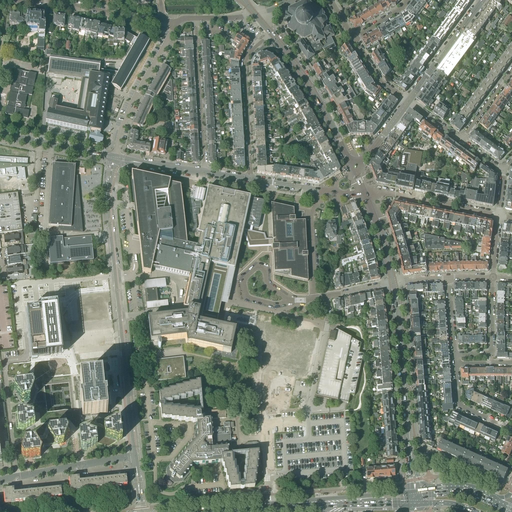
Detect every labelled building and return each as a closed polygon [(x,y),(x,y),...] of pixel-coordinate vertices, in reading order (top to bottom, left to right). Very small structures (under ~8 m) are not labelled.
[(299,40),(301,42),(312,35),(328,27),(327,26),(327,25),(327,24),(328,23),(328,22),(328,21),(327,21),(327,20),(327,19),(326,18),(325,18),(325,17),(326,16),(325,14),(323,14),(323,12),(320,10),(321,9),(318,7),(320,4),(315,0),(314,2),(309,0),(285,12),(285,14),(286,15),(286,26),(284,27),(284,29),(286,30),(287,29),(296,35),(295,35),(295,36),(298,38),(297,39),(299,40)] [(385,0),(384,1),(389,9),(394,6),(394,7),(396,6),(395,5),(396,5),(391,0),(385,0)] [(415,2),(414,3),(423,10),(427,5),(421,0),(415,0),(415,1),(415,2)] [(462,0),(454,10),(462,16),(463,14),(469,6),(462,0)] [(501,1),(502,1),(500,0),(492,0),(490,4),(489,4),(489,5),(488,6),(496,11),(501,3),(501,2),(501,1)] [(384,1),(379,4),(384,12),(389,9),(384,1)] [(410,7),(410,8),(419,15),(423,10),(414,3),(413,5),(411,5),(410,7)] [(379,4),(373,7),(379,16),(381,15),(384,13),(383,13),(384,12),(379,4)] [(488,21),(496,11),(488,6),(487,7),(487,8),(481,15),(488,21)] [(373,7),(368,11),(373,19),(379,16),(373,7)] [(365,12),(362,14),(367,23),(373,19),(368,11),(366,8),(363,10),(365,12)] [(408,10),(405,12),(415,20),(419,15),(410,8),(409,10),(408,10)] [(454,10),(447,20),(455,25),(460,17),(461,18),(461,17),(462,16),(454,10)] [(355,16),(357,18),(362,26),(363,26),(365,25),(365,24),(367,23),(362,14),(361,12),(355,16)] [(401,18),(406,25),(406,27),(407,28),(411,25),(410,24),(412,23),(413,23),(415,20),(405,12),(404,15),(401,17),(401,18)] [(16,27),(26,28),(27,15),(21,14),(20,14),(12,13),(10,13),(9,25),(11,25),(16,25),(16,27)] [(27,14),(27,15),(26,28),(26,30),(37,30),(37,32),(38,32),(38,34),(36,34),(36,40),(37,40),(37,48),(40,48),(40,51),(43,51),(44,37),(44,35),(45,35),(45,29),(45,28),(45,25),(45,22),(44,22),(45,20),(44,20),(44,18),(44,15),(38,15),(37,15),(33,14),(27,14)] [(57,27),(58,16),(54,16),(54,15),(54,17),(50,16),(50,17),(48,17),(48,20),(48,21),(47,21),(47,33),(51,34),(51,29),(51,27),(57,27)] [(481,30),(488,21),(481,15),(476,23),(475,23),(475,24),(474,25),(481,30)] [(58,16),(57,27),(57,30),(61,30),(61,28),(64,28),(64,27),(66,28),(66,24),(64,23),(65,16),(64,16),(64,17),(61,16),(60,16),(58,16)] [(502,25),(507,29),(507,28),(511,21),(511,18),(508,16),(502,25)] [(362,26),(357,18),(353,20),(353,19),(349,21),(354,28),(355,29),(356,29),(362,26)] [(406,27),(406,25),(401,18),(399,19),(398,18),(395,20),(395,21),(401,30),(406,27)] [(75,31),(79,32),(82,21),(75,19),(72,30),(71,29),(71,31),(71,33),(70,34),(74,35),(75,31)] [(444,24),(440,29),(448,35),(449,33),(449,34),(449,33),(455,25),(447,20),(444,24)] [(78,33),(84,35),(87,22),(82,21),(79,32),(78,33)] [(390,25),(394,32),(395,32),(396,34),(401,31),(401,30),(395,21),(394,22),(393,22),(390,23),(390,24),(390,25)] [(93,24),(87,22),(84,35),(85,36),(85,35),(90,36),(93,24)] [(96,40),(97,36),(99,25),(93,24),(90,36),(90,38),(92,38),(92,39),(96,40)] [(97,36),(103,37),(105,27),(103,26),(100,25),(99,25),(97,36)] [(384,28),(390,38),(394,35),(393,33),(394,32),(390,25),(388,26),(387,25),(384,27),(384,28)] [(474,40),(481,30),(474,25),(473,26),(472,27),(473,27),(467,35),(474,40)] [(312,35),(301,42),(297,45),(308,62),(315,57),(314,55),(323,48),(324,50),(326,53),(330,50),(336,47),(335,44),(332,37),(335,36),(330,26),(328,27),(312,35)] [(113,47),(113,46),(114,30),(110,30),(111,28),(110,28),(107,27),(105,27),(103,37),(108,39),(107,41),(109,41),(109,47),(113,47)] [(381,29),(378,31),(383,39),(384,39),(385,41),(388,39),(390,38),(384,28),(383,29),(382,29),(381,29)] [(440,29),(433,39),(440,45),(446,37),(447,36),(448,35),(440,29)] [(378,31),(373,34),(378,42),(383,39),(378,31)] [(124,32),(124,41),(130,44),(133,37),(124,32)] [(234,47),(237,49),(245,38),(241,35),(239,34),(238,36),(234,41),(232,45),(234,47)] [(373,45),(374,47),(379,44),(378,42),(373,34),(368,37),(373,45)] [(467,49),(474,40),(467,35),(462,42),(461,42),(461,43),(460,44),(467,49)] [(46,121),(46,122),(46,123),(55,124),(68,127),(76,129),(86,131),(87,131),(90,131),(90,132),(91,134),(90,135),(89,136),(88,140),(88,141),(91,143),(99,145),(99,144),(103,144),(103,143),(104,138),(102,136),(101,136),(101,135),(100,135),(100,133),(101,133),(101,131),(101,130),(103,130),(103,126),(104,121),(103,121),(103,120),(106,103),(106,101),(107,94),(107,92),(107,91),(108,85),(111,85),(114,87),(121,91),(121,90),(124,84),(125,84),(129,77),(136,65),(143,52),(149,43),(148,43),(149,42),(149,41),(140,36),(138,40),(138,39),(130,52),(118,72),(101,70),(102,62),(100,62),(95,61),(50,56),(49,62),(48,75),(69,78),(82,79),(79,96),(76,113),(56,109),(56,108),(57,102),(58,102),(58,101),(57,101),(51,100),(49,107),(50,107),(49,112),(48,112),(47,118),(46,121)] [(373,45),(368,37),(362,41),(365,45),(364,45),(368,51),(370,50),(374,47),(373,45)] [(237,49),(234,53),(241,57),(243,53),(246,49),(247,46),(248,46),(247,46),(249,43),(249,41),(246,39),(245,38),(237,49)] [(431,38),(428,43),(437,49),(441,45),(440,45),(433,39),(431,38)] [(428,43),(425,47),(434,54),(437,49),(428,43)] [(343,55),(344,55),(352,49),(349,44),(341,49),(338,51),(340,53),(341,56),(343,55)] [(460,59),(467,49),(460,44),(459,45),(459,46),(453,54),(460,59)] [(182,52),(182,56),(193,55),(193,46),(185,47),(185,51),(182,52)] [(422,50),(421,52),(430,59),(434,54),(425,47),(422,50)] [(354,52),(352,49),(344,55),(343,55),(341,56),(345,61),(346,61),(347,60),(356,54),(355,54),(354,52)] [(374,59),(375,61),(383,56),(379,51),(371,56),(372,56),(372,57),(373,59),(374,59)] [(421,52),(417,57),(427,64),(430,59),(421,52)] [(229,61),(230,61),(238,63),(239,63),(240,60),(241,57),(234,53),(234,54),(231,53),(224,53),(224,55),(224,57),(229,58),(229,57),(230,58),(229,61)] [(264,68),(266,66),(265,63),(261,54),(260,55),(259,55),(258,55),(257,56),(256,56),(260,65),(261,66),(262,68),(264,68)] [(267,67),(268,67),(278,62),(277,61),(274,58),(270,56),(270,55),(269,55),(267,54),(266,54),(265,54),(264,54),(263,54),(261,54),(265,63),(266,66),(267,67)] [(346,61),(349,66),(359,59),(356,54),(347,60),(346,61)] [(453,68),(460,59),(453,54),(448,61),(447,61),(447,62),(446,63),(453,68)] [(511,59),(505,54),(499,63),(506,68),(511,60),(511,59)] [(259,66),(260,65),(256,56),(255,57),(253,60),(252,62),(251,65),(251,66),(251,69),(259,69),(259,66)] [(378,66),(378,67),(387,61),(384,56),(383,56),(375,61),(377,64),(376,64),(377,66),(378,66)] [(313,69),(316,73),(333,62),(331,57),(320,64),(314,68),(313,69)] [(417,57),(414,62),(423,68),(427,64),(417,57)] [(352,67),(354,70),(362,64),(359,59),(349,66),(350,68),(352,67)] [(229,67),(229,72),(239,71),(238,63),(230,61),(230,66),(229,67)] [(380,70),(381,72),(390,66),(387,61),(378,67),(379,67),(378,67),(379,67),(378,68),(379,69),(380,69),(380,70)] [(165,62),(159,72),(166,77),(170,70),(165,67),(167,63),(165,62)] [(272,69),(273,70),(282,66),(281,65),(278,62),(268,67),(270,70),(272,69)] [(333,62),(316,73),(319,78),(334,68),(336,66),(333,62)] [(414,62),(410,66),(420,73),(423,68),(414,62)] [(446,78),(453,68),(446,63),(445,65),(445,64),(444,65),(445,65),(439,73),(446,78)] [(499,63),(492,72),(499,77),(506,68),(499,63)] [(354,73),(355,75),(365,69),(365,68),(364,68),(364,67),(362,64),(354,70),(355,72),(354,73)] [(269,79),(275,76),(285,70),(282,66),(273,70),(271,71),(267,74),(268,76),(268,77),(269,79)] [(390,66),(381,72),(382,74),(383,74),(383,75),(383,76),(384,76),(385,78),(386,78),(387,77),(391,70),(391,69),(392,69),(390,66)] [(410,66),(407,71),(416,78),(420,73),(410,66)] [(15,69),(11,88),(14,89),(13,90),(13,91),(10,90),(5,114),(6,114),(13,115),(13,116),(13,115),(15,116),(27,118),(27,119),(29,111),(29,110),(29,111),(24,110),(24,108),(22,107),(22,105),(25,106),(27,94),(31,95),(31,96),(32,96),(36,74),(29,73),(29,72),(22,71),(15,70),(15,69)] [(356,78),(357,81),(368,74),(367,71),(366,71),(366,70),(365,69),(355,75),(354,76),(356,78)] [(273,80),(274,82),(288,74),(285,70),(275,76),(276,78),(273,80)] [(229,72),(229,79),(234,78),(234,80),(236,80),(236,82),(237,82),(237,81),(240,81),(239,71),(229,72)] [(322,84),(326,89),(336,82),(339,80),(344,76),(341,71),(333,77),(323,84),(322,84)] [(407,71),(403,76),(413,83),(416,78),(407,71)] [(159,72),(155,79),(162,83),(166,77),(159,72)] [(323,83),(323,84),(333,77),(329,72),(320,79),(321,80),(320,80),(321,81),(321,82),(322,83),(323,83)] [(492,72),(485,81),(493,86),(499,77),(492,72)] [(446,78),(439,73),(435,77),(446,85),(447,83),(449,80),(446,78)] [(278,86),(280,85),(291,79),(288,74),(274,82),(275,84),(276,84),(278,86)] [(361,86),(363,85),(372,80),(371,80),(372,79),(368,74),(357,81),(361,86)] [(401,79),(400,81),(409,88),(410,87),(410,86),(412,83),(413,83),(403,76),(400,79),(401,79)] [(444,87),(446,85),(435,77),(432,82),(442,90),(444,87)] [(231,84),(231,88),(240,87),(240,81),(237,81),(237,82),(236,82),(236,80),(234,80),(234,78),(229,79),(229,84),(231,84)] [(409,88),(400,81),(398,79),(396,78),(394,80),(395,81),(393,84),(401,89),(401,90),(402,90),(404,92),(406,91),(408,89),(409,88)] [(155,79),(152,86),(159,90),(162,83),(155,79)] [(278,89),(280,92),(294,83),(293,83),(291,79),(280,85),(278,86),(279,89),(278,89)] [(171,80),(170,80),(167,86),(170,88),(170,89),(166,87),(164,91),(167,93),(168,92),(171,93),(170,95),(171,95),(170,96),(163,93),(161,97),(170,102),(173,102),(171,80)] [(326,89),(331,99),(350,87),(346,80),(342,83),(339,80),(336,82),(326,89)] [(366,89),(366,91),(375,85),(374,84),(372,80),(363,85),(364,87),(363,88),(364,90),(366,89)] [(485,81),(479,90),(486,95),(493,86),(485,81)] [(442,90),(432,82),(428,87),(439,95),(440,92),(442,90)] [(282,93),(284,95),(296,88),(294,83),(280,92),(281,94),(282,93)] [(364,92),(365,93),(370,96),(373,91),(374,92),(375,91),(376,91),(377,88),(377,87),(375,86),(375,85),(366,91),(364,92)] [(152,86),(148,93),(155,96),(159,90),(152,86)] [(230,92),(230,94),(234,94),(235,96),(237,96),(237,97),(238,97),(241,97),(240,87),(231,88),(231,91),(230,92)] [(331,99),(337,109),(349,102),(352,99),(354,98),(356,97),(350,87),(331,99)] [(441,97),(439,95),(428,87),(424,92),(440,103),(443,98),(441,97)] [(283,102),(291,97),(299,92),(296,88),(284,95),(281,97),(283,102)] [(373,91),(370,96),(369,97),(374,101),(375,100),(376,98),(379,95),(380,94),(382,90),(379,88),(379,89),(377,88),(376,91),(375,91),(374,92),(373,91)] [(479,90),(472,99),(479,104),(486,95),(479,90)] [(287,102),(288,104),(302,96),(299,92),(291,97),(293,99),(287,102)] [(436,108),(440,103),(424,92),(421,97),(436,108)] [(504,93),(500,97),(508,103),(509,104),(511,100),(511,98),(504,93)] [(232,100),(232,104),(241,103),(241,97),(238,97),(237,97),(237,96),(235,96),(234,94),(230,94),(230,100),(232,100)] [(146,96),(142,103),(150,107),(153,100),(146,96)] [(284,107),(287,111),(304,101),(302,96),(288,104),(284,107)] [(391,97),(387,102),(395,107),(396,105),(397,103),(398,103),(398,102),(391,97)] [(433,113),(436,108),(421,97),(417,101),(420,103),(428,109),(433,113)] [(497,102),(504,107),(506,108),(507,107),(506,106),(508,103),(500,97),(497,102)] [(337,109),(339,114),(356,105),(355,104),(352,99),(349,102),(337,109)] [(472,99),(465,108),(473,113),(479,104),(472,99)] [(385,105),(384,106),(391,112),(391,111),(392,110),(393,110),(393,109),(394,108),(394,107),(395,107),(387,102),(386,100),(383,103),(385,105)] [(285,118),(289,116),(307,105),(304,101),(287,111),(283,113),(285,118)] [(497,102),(493,107),(501,112),(504,107),(497,102)] [(142,103),(139,111),(146,114),(150,107),(142,103)] [(228,110),(231,110),(235,110),(235,111),(238,111),(238,113),(239,113),(239,112),(242,112),(241,103),(232,104),(228,104),(228,110)] [(434,113),(438,117),(446,106),(444,105),(441,103),(440,104),(436,111),(434,113)] [(297,117),(299,116),(310,110),(307,105),(289,116),(290,117),(294,115),(296,114),(297,117)] [(342,118),(344,123),(362,115),(360,113),(362,112),(360,109),(359,106),(357,107),(356,105),(339,114),(342,118)] [(384,106),(380,111),(388,117),(389,115),(389,114),(391,112),(391,113),(391,112),(384,106)] [(446,106),(438,117),(443,120),(446,117),(450,111),(451,110),(448,108),(446,106)] [(493,107),(490,111),(497,116),(501,112),(493,107)] [(465,108),(459,117),(466,123),(473,113),(465,108)] [(228,119),(231,119),(233,119),(242,119),(242,112),(239,112),(239,113),(238,113),(238,111),(235,111),(235,110),(231,110),(228,111),(228,119)] [(310,110),(299,116),(297,117),(291,120),(287,122),(290,127),(312,114),(310,110)] [(374,116),(375,116),(383,123),(388,117),(380,111),(379,111),(378,112),(376,110),(372,115),(374,116)] [(139,111),(136,118),(143,121),(146,114),(139,111)] [(490,111),(487,115),(494,121),(497,116),(490,111)] [(410,112),(407,116),(415,122),(421,127),(425,122),(411,112),(410,112)] [(292,131),(299,128),(315,119),(312,114),(290,127),(292,131)] [(345,125),(347,128),(355,124),(357,123),(364,119),(362,116),(362,115),(344,123),(345,125)] [(454,117),(452,119),(463,127),(466,123),(459,117),(456,115),(454,118),(454,117)] [(487,115),(483,120),(490,126),(494,121),(487,115)] [(375,116),(370,123),(378,129),(383,123),(375,116)] [(407,116),(403,121),(412,127),(415,122),(407,116)] [(143,121),(136,118),(133,125),(140,128),(143,121)] [(231,119),(232,126),(236,125),(236,127),(239,127),(239,129),(240,129),(240,128),(242,128),(242,119),(233,119),(231,119)] [(302,132),(303,131),(317,123),(315,119),(299,128),(302,132)] [(463,127),(452,119),(451,122),(449,125),(459,132),(463,127)] [(490,126),(483,120),(480,125),(483,128),(485,129),(488,131),(489,131),(492,127),(490,126)] [(403,121),(400,125),(409,131),(412,127),(403,121)] [(367,124),(367,136),(373,136),(374,136),(378,129),(370,123),(368,122),(367,124)] [(425,122),(421,127),(419,130),(422,132),(421,134),(423,135),(426,131),(427,132),(429,131),(429,132),(432,128),(428,124),(427,124),(426,123),(425,122)] [(303,131),(304,133),(318,125),(317,123),(303,131)] [(357,136),(367,136),(367,124),(364,123),(361,124),(357,124),(357,136)] [(351,136),(357,136),(357,124),(355,124),(347,128),(350,135),(350,136),(351,136)] [(234,131),(234,135),(243,134),(242,128),(240,128),(240,129),(239,129),(239,127),(236,127),(236,125),(232,126),(228,126),(228,128),(229,128),(229,129),(232,129),(232,131),(234,131)] [(305,135),(306,134),(307,137),(308,136),(311,134),(320,129),(318,125),(304,133),(305,135)] [(400,125),(397,130),(405,136),(409,131),(400,125)] [(435,129),(432,128),(429,132),(429,131),(427,132),(426,131),(423,135),(422,138),(426,141),(427,139),(431,141),(432,139),(437,132),(438,132),(437,131),(437,130),(435,129)] [(298,142),(301,147),(323,134),(320,129),(311,134),(308,136),(307,137),(298,142)] [(397,130),(393,135),(402,141),(405,136),(397,130)] [(472,141),(475,143),(481,135),(477,133),(478,132),(476,130),(469,139),(471,141),(470,141),(472,141)] [(130,131),(129,141),(138,143),(138,142),(140,132),(130,131)] [(439,133),(437,132),(432,139),(433,139),(436,142),(435,143),(438,146),(439,145),(445,137),(444,137),(444,136),(443,135),(442,135),(439,133)] [(233,139),(233,141),(237,141),(237,143),(239,143),(240,145),(241,145),(241,144),(243,144),(243,134),(234,135),(234,136),(234,139),(233,139)] [(301,147),(303,151),(325,138),(323,134),(301,147)] [(393,135),(389,139),(398,146),(400,147),(401,145),(401,146),(403,142),(402,141),(393,135)] [(475,143),(479,147),(486,138),(484,136),(483,137),(481,135),(475,143)] [(445,137),(439,145),(444,149),(450,141),(445,137)] [(305,153),(306,155),(327,143),(325,138),(303,151),(305,153)] [(479,147),(484,151),(490,142),(487,140),(488,139),(486,138),(479,147)] [(508,148),(510,149),(511,146),(511,143),(507,138),(503,143),(508,148)] [(389,139),(386,144),(394,150),(398,146),(389,139)] [(130,150),(139,151),(141,143),(140,143),(139,143),(138,142),(138,143),(129,141),(128,147),(128,148),(129,150),(129,149),(130,150)] [(152,154),(160,155),(160,154),(165,155),(167,143),(155,141),(152,154)] [(233,142),(229,142),(229,143),(229,145),(232,145),(232,151),(235,151),(244,150),(243,144),(241,144),(241,145),(240,145),(239,143),(237,143),(237,141),(233,142)] [(455,144),(450,141),(444,149),(449,153),(455,144)] [(484,151),(489,154),(495,145),(494,143),(493,144),(490,142),(484,151)] [(306,155),(308,160),(329,147),(327,143),(306,155)] [(386,144),(383,149),(391,155),(394,150),(386,144)] [(460,148),(455,144),(449,153),(452,155),(451,157),(453,159),(454,156),(460,148)] [(489,154),(494,158),(500,148),(495,145),(489,154)] [(309,162),(312,163),(313,163),(331,152),(329,147),(308,160),(309,162)] [(466,152),(460,148),(454,156),(460,160),(466,152)] [(500,148),(494,158),(497,160),(496,160),(498,161),(498,160),(498,161),(499,161),(500,161),(500,160),(507,153),(510,149),(508,148),(505,151),(503,150),(504,150),(501,148),(500,148)] [(383,149),(379,153),(388,160),(391,155),(383,149)] [(182,162),(187,163),(187,162),(187,158),(186,155),(183,154),(183,153),(183,151),(178,150),(178,153),(177,153),(176,161),(182,162)] [(233,159),(236,159),(244,159),(244,150),(235,151),(236,151),(236,153),(234,154),(234,156),(232,156),(232,159),(233,159)] [(331,152),(313,163),(315,167),(323,181),(328,178),(323,170),(321,168),(319,165),(324,162),(333,156),(331,152)] [(471,155),(466,152),(460,160),(465,164),(471,155)] [(376,158),(383,164),(383,163),(386,166),(390,161),(388,160),(379,153),(376,158)] [(389,170),(386,186),(396,188),(398,179),(398,178),(400,178),(401,175),(404,175),(406,176),(408,167),(409,162),(410,161),(411,157),(410,155),(404,154),(402,153),(400,156),(399,156),(398,157),(397,159),(390,168),(389,170)] [(476,159),(471,155),(465,164),(470,167),(476,159)] [(336,162),(333,156),(324,162),(326,165),(332,175),(339,171),(340,169),(336,162)] [(24,168),(22,168),(21,166),(27,167),(28,159),(0,157),(0,178),(17,177),(17,180),(25,179),(24,168)] [(376,158),(372,163),(379,168),(380,168),(383,164),(376,158)] [(245,167),(244,159),(236,159),(233,159),(233,162),(235,162),(235,164),(233,166),(233,168),(235,168),(237,168),(238,168),(241,168),(242,169),(244,169),(245,167)] [(481,163),(476,159),(470,167),(473,170),(475,171),(481,163)] [(398,179),(396,188),(400,189),(401,189),(405,189),(405,190),(409,190),(413,191),(416,178),(415,178),(417,166),(411,165),(413,161),(410,161),(408,167),(406,176),(404,175),(401,175),(400,178),(398,178),(398,179)] [(308,181),(319,183),(313,173),(312,169),(312,163),(309,162),(309,165),(310,170),(309,172),(308,181)] [(313,173),(319,183),(323,181),(315,167),(313,163),(312,163),(312,169),(313,173)] [(377,184),(378,184),(383,171),(382,169),(381,170),(380,168),(379,168),(372,163),(372,164),(370,166),(370,168),(371,168),(375,180),(377,184)] [(58,231),(83,233),(80,199),(78,176),(75,176),(75,167),(75,166),(74,166),(53,164),(52,167),(48,226),(59,227),(58,231)] [(485,174),(488,176),(492,171),(484,166),(484,165),(483,164),(482,164),(482,165),(482,166),(481,166),(480,168),(480,170),(482,172),(480,174),(483,176),(484,176),(485,174)] [(323,170),(328,178),(332,175),(326,165),(323,166),(325,169),(323,170)] [(258,174),(272,176),(273,168),(266,168),(257,169),(257,172),(257,173),(258,174)] [(380,184),(386,186),(389,170),(387,170),(383,171),(378,184),(380,184)] [(487,178),(486,180),(497,182),(497,176),(497,175),(492,171),(488,176),(486,178),(487,178)] [(415,191),(420,192),(423,177),(422,177),(424,173),(419,172),(418,177),(415,191)] [(133,184),(131,184),(134,203),(134,204),(134,208),(134,209),(134,210),(136,224),(137,224),(138,232),(139,236),(139,238),(141,254),(143,273),(145,273),(148,274),(151,274),(152,266),(155,267),(155,270),(158,270),(158,271),(189,278),(189,277),(189,276),(191,276),(191,277),(190,280),(184,308),(185,309),(184,315),(174,316),(156,318),(152,319),(148,319),(148,322),(151,343),(158,342),(161,342),(186,339),(187,345),(191,345),(231,353),(235,333),(236,330),(229,329),(226,328),(225,328),(222,328),(216,326),(220,307),(221,303),(222,297),(223,297),(224,297),(224,296),(225,296),(225,295),(225,294),(225,293),(224,292),(224,290),(225,290),(226,289),(227,288),(227,287),(227,286),(226,285),(225,285),(229,269),(232,269),(234,270),(241,236),(244,234),(244,235),(245,235),(249,247),(252,247),(264,245),(266,244),(266,245),(268,245),(270,245),(271,246),(272,246),(276,245),(275,241),(275,240),(273,240),(272,240),(266,240),(264,235),(255,233),(245,230),(242,230),(249,198),(251,198),(251,197),(235,194),(234,196),(231,195),(232,193),(226,192),(225,194),(223,194),(223,191),(222,191),(208,188),(203,209),(198,234),(200,235),(198,244),(187,241),(185,232),(185,231),(180,187),(170,184),(170,182),(131,174),(133,184)] [(420,192),(425,193),(427,181),(428,178),(423,177),(420,192)] [(467,185),(464,201),(465,202),(465,201),(466,201),(466,200),(468,201),(468,202),(469,202),(470,203),(471,202),(474,202),(473,202),(473,203),(474,203),(475,204),(476,204),(476,203),(479,186),(480,180),(476,179),(476,178),(474,178),(472,178),(470,186),(467,185)] [(445,181),(438,179),(437,186),(435,195),(442,197),(445,183),(445,181)] [(442,197),(448,198),(449,189),(450,184),(445,183),(442,197)] [(448,198),(454,199),(457,189),(458,184),(451,183),(449,189),(450,189),(449,189),(448,198)] [(464,201),(467,185),(462,184),(459,200),(464,201)] [(479,186),(476,203),(478,203),(478,204),(489,207),(493,207),(494,199),(495,192),(496,187),(488,186),(479,186)] [(190,233),(186,234),(186,235),(192,234),(196,229),(196,227),(197,227),(196,215),(199,215),(198,209),(201,208),(200,202),(194,203),(193,199),(203,201),(206,189),(193,187),(192,193),(191,199),(193,215),(194,227),(194,228),(190,233)] [(0,233),(22,231),(18,196),(18,193),(0,195),(0,233)] [(265,202),(253,199),(247,226),(259,228),(265,202)] [(355,218),(360,216),(358,211),(356,204),(354,203),(350,205),(355,218)] [(394,203),(392,207),(399,212),(400,211),(403,212),(405,205),(394,203)] [(279,206),(271,204),(272,221),(272,228),(272,235),(273,240),(275,240),(275,241),(276,245),(276,246),(275,246),(272,246),(272,252),(273,252),(273,259),(274,266),(274,272),(274,273),(274,274),(275,274),(283,276),(291,278),(299,279),(307,281),(308,281),(308,279),(307,258),(308,258),(307,253),(307,252),(306,250),(306,249),(305,221),(297,221),(295,222),(295,220),(295,219),(295,218),(294,218),(294,209),(290,208),(286,207),(279,206)] [(355,219),(355,218),(350,205),(344,207),(349,218),(351,217),(352,220),(355,219)] [(345,216),(347,219),(349,218),(344,207),(340,209),(343,217),(345,216)] [(392,207),(389,211),(396,216),(399,212),(392,207)] [(416,207),(413,224),(416,224),(417,217),(420,218),(422,208),(416,207)] [(427,209),(423,226),(427,226),(428,220),(430,220),(432,210),(427,209)] [(386,215),(389,225),(398,222),(397,222),(396,218),(396,216),(389,211),(386,215)] [(438,211),(435,228),(438,229),(439,222),(441,222),(443,212),(438,211)] [(449,214),(446,230),(449,231),(450,224),(452,225),(454,215),(449,214)] [(350,226),(363,221),(360,216),(355,218),(355,219),(352,220),(350,220),(349,218),(347,219),(348,221),(349,226),(350,226)] [(460,216),(457,233),(460,233),(461,227),(464,227),(466,217),(465,217),(463,216),(460,216)] [(471,218),(468,235),(470,235),(471,235),(472,229),(475,229),(475,228),(477,219),(471,218)] [(482,220),(480,234),(483,235),(484,229),(486,229),(488,221),(487,221),(485,221),(482,220)] [(339,225),(340,230),(342,229),(349,226),(348,221),(339,225)] [(350,231),(364,226),(363,221),(350,226),(351,228),(349,228),(350,231)] [(488,221),(486,229),(484,238),(482,238),(491,239),(493,224),(492,222),(488,221)] [(389,225),(391,230),(405,225),(406,226),(407,225),(407,224),(404,222),(404,223),(398,222),(389,225)] [(323,225),(324,227),(325,228),(325,231),(324,231),(324,234),(325,234),(326,240),(330,240),(330,238),(335,238),(334,232),(335,232),(335,228),(334,228),(334,223),(324,223),(324,224),(323,225)] [(391,230),(393,236),(402,233),(402,230),(408,228),(407,225),(406,226),(405,225),(391,230)] [(503,226),(501,244),(508,245),(509,240),(505,239),(507,226),(504,225),(503,226)] [(355,235),(366,231),(364,226),(350,231),(351,234),(355,233),(355,235)] [(353,241),(368,236),(366,231),(355,235),(356,237),(353,238),(353,241)] [(393,236),(394,241),(411,236),(410,233),(403,235),(402,233),(393,236)] [(18,234),(3,235),(4,244),(19,242),(18,234)] [(421,239),(425,240),(425,249),(427,250),(444,250),(462,249),(461,249),(462,249),(462,248),(461,248),(461,243),(424,235),(422,235),(421,239)] [(360,244),(369,241),(368,236),(353,241),(354,244),(358,242),(359,244),(360,244)] [(394,241),(396,247),(406,244),(405,241),(411,239),(411,236),(394,241)] [(58,238),(44,239),(46,265),(89,261),(87,237),(58,240),(58,238)] [(357,251),(371,246),(369,241),(360,244),(361,247),(359,248),(359,247),(356,248),(357,251)] [(363,254),(372,251),(371,246),(357,251),(358,254),(361,252),(361,251),(362,251),(363,254)] [(397,249),(398,255),(414,250),(414,247),(407,249),(406,246),(397,249)] [(6,248),(7,257),(21,255),(21,254),(20,247),(6,248)] [(398,255),(400,260),(410,257),(409,255),(415,253),(414,250),(398,255)] [(355,262),(359,260),(374,255),(372,251),(363,254),(353,257),(355,262)] [(365,261),(366,264),(375,261),(374,255),(359,260),(360,263),(364,262),(363,261),(365,261)] [(21,256),(8,258),(9,265),(22,263),(21,256)] [(351,263),(355,262),(353,257),(345,260),(341,261),(342,265),(342,267),(346,265),(351,263)] [(400,260),(401,265),(417,261),(416,258),(411,259),(411,257),(410,257),(400,260)] [(361,267),(362,270),(376,266),(375,261),(366,264),(366,266),(361,267)] [(401,265),(402,271),(412,268),(411,266),(417,264),(417,261),(401,265)] [(7,268),(8,276),(23,274),(22,266),(7,268)] [(412,268),(402,271),(403,276),(409,275),(414,275),(421,274),(420,266),(412,268)] [(335,288),(343,288),(342,270),(339,271),(339,274),(335,274),(336,285),(335,285),(334,286),(334,288),(335,288)] [(364,277),(365,280),(379,275),(378,270),(368,274),(369,277),(368,277),(367,276),(364,277)] [(359,282),(359,284),(362,284),(370,282),(380,280),(379,275),(365,280),(359,281),(359,282)] [(156,289),(155,280),(144,281),(145,290),(146,303),(147,309),(159,308),(156,308),(155,302),(158,302),(157,289),(156,289)] [(367,300),(374,299),(383,297),(382,292),(371,294),(367,295),(367,300)] [(365,300),(367,300),(367,295),(359,296),(360,311),(363,311),(362,307),(361,306),(364,305),(365,305),(365,300)] [(342,300),(341,300),(334,301),(334,302),(334,303),(335,304),(336,304),(336,310),(343,310),(342,300)] [(57,310),(28,313),(32,345),(30,345),(31,353),(32,353),(32,354),(62,351),(62,350),(61,350),(57,310)] [(278,368),(284,368),(284,366),(277,364),(276,357),(277,352),(279,352),(280,348),(293,351),(294,363),(291,364),(294,364),(295,375),(300,374),(300,376),(307,378),(318,338),(306,335),(305,339),(299,337),(299,335),(276,328),(275,328),(268,329),(269,340),(271,341),(264,367),(272,369),(278,368)] [(161,374),(161,380),(174,378),(175,378),(186,377),(185,368),(180,369),(179,359),(156,362),(157,373),(157,375),(161,374)] [(269,406),(287,409),(288,404),(286,404),(286,401),(289,401),(292,380),(289,380),(291,373),(275,370),(269,406)] [(80,398),(80,403),(81,403),(82,409),(82,416),(83,417),(90,416),(99,415),(107,414),(110,414),(109,413),(109,405),(107,405),(107,399),(106,392),(105,392),(103,375),(102,375),(80,378),(82,398),(80,398)] [(197,425),(198,438),(212,437),(212,449),(228,448),(228,439),(231,438),(230,428),(229,423),(223,424),(224,428),(211,429),(210,419),(226,418),(225,410),(192,412),(192,411),(185,411),(185,410),(178,411),(178,409),(171,410),(171,408),(164,409),(164,402),(170,402),(170,400),(177,400),(177,398),(184,398),(184,397),(191,396),(191,395),(197,394),(197,393),(201,392),(200,382),(196,382),(196,384),(189,384),(189,386),(182,386),(182,388),(176,388),(176,390),(169,390),(169,392),(162,392),(162,394),(159,394),(161,418),(164,418),(164,419),(171,419),(171,420),(178,420),(178,421),(185,420),(185,422),(192,421),(192,423),(197,422),(198,425),(197,425)] [(16,385),(14,390),(22,401),(27,401),(30,400),(35,387),(32,383),(16,385)] [(382,391),(382,397),(392,396),(391,390),(392,390),(392,385),(377,386),(377,388),(377,391),(382,391)] [(466,399),(471,401),(474,393),(473,393),(473,390),(469,391),(469,392),(466,392),(466,395),(466,396),(466,399)] [(479,395),(477,395),(474,393),(471,401),(475,403),(479,395)] [(475,403),(480,406),(484,398),(479,395),(475,403)] [(480,406),(485,408),(489,400),(484,398),(480,406)] [(485,408),(490,410),(494,402),(489,400),(485,408)] [(490,410),(496,412),(499,404),(494,402),(490,410)] [(496,412),(501,415),(504,407),(499,404),(496,412)] [(504,407),(501,415),(504,416),(506,417),(509,409),(504,407)] [(21,411),(17,413),(18,429),(23,431),(35,424),(34,416),(21,411)] [(454,426),(455,423),(458,415),(453,413),(451,417),(442,418),(443,421),(454,426)] [(455,423),(460,426),(463,418),(458,415),(455,423)] [(460,426),(465,428),(468,420),(463,418),(460,426)] [(465,428),(470,430),(473,422),(468,420),(465,428)] [(86,430),(79,434),(81,450),(85,452),(97,444),(104,447),(108,448),(122,440),(121,435),(120,424),(115,422),(104,429),(102,429),(93,425),(86,430)] [(470,430),(475,432),(478,424),(473,422),(470,430)] [(475,432),(480,435),(483,427),(478,424),(475,432)] [(46,439),(44,440),(45,446),(64,444),(68,431),(66,427),(50,428),(46,439)] [(480,435),(485,437),(488,429),(483,427),(480,435)] [(485,437),(490,439),(493,431),(488,429),(485,437)] [(493,431),(490,439),(495,441),(499,433),(493,431)] [(431,436),(421,437),(422,443),(426,443),(427,445),(432,448),(434,443),(431,442),(431,436)] [(192,465),(213,463),(212,449),(212,437),(198,438),(197,439),(194,439),(194,441),(194,442),(191,442),(191,445),(191,446),(190,446),(188,446),(188,449),(187,450),(185,450),(185,452),(184,454),(182,454),(182,456),(181,457),(179,457),(179,460),(178,461),(174,461),(167,470),(167,473),(171,477),(173,479),(174,479),(178,482),(181,482),(188,473),(188,470),(192,465)] [(45,446),(44,440),(26,442),(21,454),(24,459),(40,457),(44,446),(45,446)] [(437,450),(446,454),(450,445),(442,441),(439,446),(437,450)] [(212,449),(213,463),(219,462),(219,461),(222,461),(223,466),(224,466),(224,473),(226,473),(226,480),(228,480),(228,486),(230,486),(230,489),(240,488),(240,489),(241,489),(242,489),(243,489),(244,489),(244,488),(255,487),(254,484),(256,484),(255,477),(257,477),(256,470),(257,470),(257,463),(258,463),(258,456),(259,456),(259,452),(260,452),(259,445),(256,442),(246,443),(244,446),(244,453),(248,453),(249,456),(247,457),(248,463),(246,464),(247,470),(246,471),(246,477),(245,478),(245,484),(239,485),(238,478),(237,478),(236,471),(235,471),(234,465),(233,465),(231,447),(228,448),(212,449)] [(505,446),(504,448),(511,451),(511,450),(511,445),(506,443),(504,442),(503,444),(503,445),(505,446)] [(446,454),(454,458),(459,449),(450,445),(446,454)] [(511,451),(504,448),(501,447),(500,450),(502,451),(501,453),(509,457),(511,451)] [(454,458),(462,461),(467,452),(459,449),(454,458)] [(462,461),(471,465),(475,456),(467,452),(462,461)] [(471,465),(479,469),(483,460),(475,456),(471,465)] [(479,469),(487,472),(491,463),(483,460),(479,469)] [(487,472),(496,476),(500,467),(491,463),(487,472)] [(394,466),(387,467),(387,477),(387,478),(392,478),(392,477),(394,476),(394,472),(395,472),(395,470),(394,471),(394,466)] [(500,467),(496,476),(504,480),(508,471),(500,467)] [(374,478),(373,468),(366,469),(367,479),(370,479),(374,479),(374,478)] [(126,478),(85,482),(80,483),(79,483),(79,482),(79,477),(69,478),(70,491),(127,485),(126,478)] [(61,490),(20,494),(14,495),(14,494),(14,489),(10,489),(4,490),(5,503),(62,497),(61,490)]
